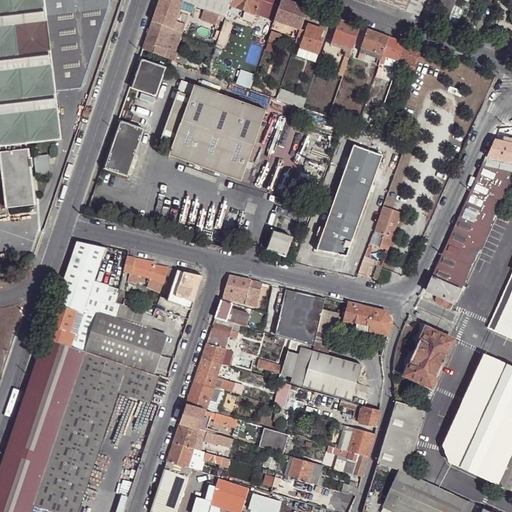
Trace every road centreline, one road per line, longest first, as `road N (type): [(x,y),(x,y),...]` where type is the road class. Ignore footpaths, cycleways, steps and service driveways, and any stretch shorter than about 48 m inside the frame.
road 1 (residential): [(136,511),(219,258)]
road 2 (residential): [(66,226),(142,0)]
road 3 (residential): [(358,511),(389,397),(387,357),(405,294)]
road 4 (residential): [(405,294),(493,116),(511,101)]
road 5 (unknown): [(508,511),(426,470),(453,370)]
road 6 (residential): [(219,258),(383,296),(405,294)]
road 7 (residential): [(6,402),(66,226)]
road 8 (residential): [(355,8),(511,68)]
road 9 (residential): [(66,226),(219,258)]
road 10 (unknown): [(175,169),(254,198),(262,215),(254,266)]
